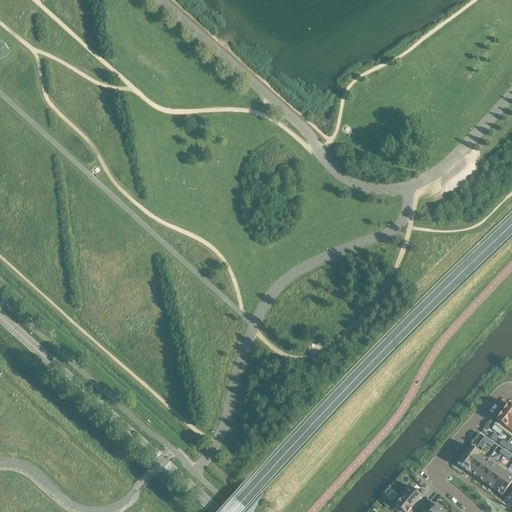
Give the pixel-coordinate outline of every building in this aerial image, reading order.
[(511,419),(511,407),(508,405),(494,425),(503,432),(511,419)] [(511,419),(503,432),(511,438),(511,437),(511,419)] [(467,471),(479,454),(481,451),(471,445),(457,464),(467,471)] [(475,477),(487,460),(479,454),(467,471),(471,474),(475,477)] [(484,483),(498,464),(498,463),(489,457),(487,460),(475,477),(484,483)] [(493,490),(506,471),(507,471),(508,469),(499,463),(498,463),(498,464),(484,483),(493,490)] [(502,496),(511,482),(511,475),(507,471),(506,471),(493,490),(502,496)] [(421,497),(409,486),(402,494),(404,496),(393,509),(396,511),(411,511),(410,510),(421,497)]
